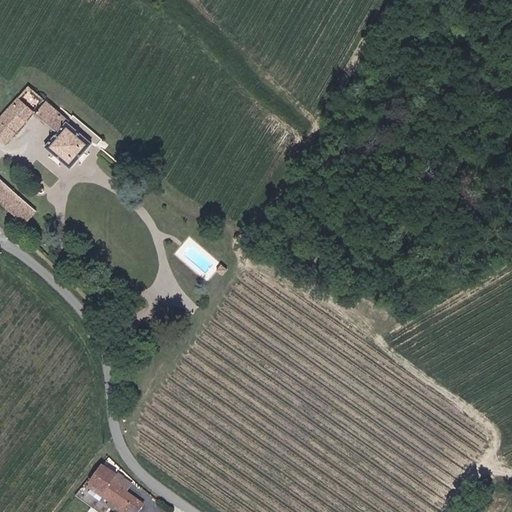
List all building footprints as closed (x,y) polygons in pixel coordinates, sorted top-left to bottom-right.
[(22,98),(0,122),(0,138),(9,146),(39,113),(22,98)] [(78,169),(99,143),(72,121),(73,119),(51,102),(43,113),(64,133),(54,147),(78,169)] [(0,198),(24,219),(30,224),(41,211),(0,175),(0,153),(3,149),(0,146),(0,198)] [(216,271),(220,275),(225,268),(221,265),(216,271)] [(141,511),(147,504),(131,492),(136,484),(108,464),(94,484),(129,509),(126,511),(141,511)]
